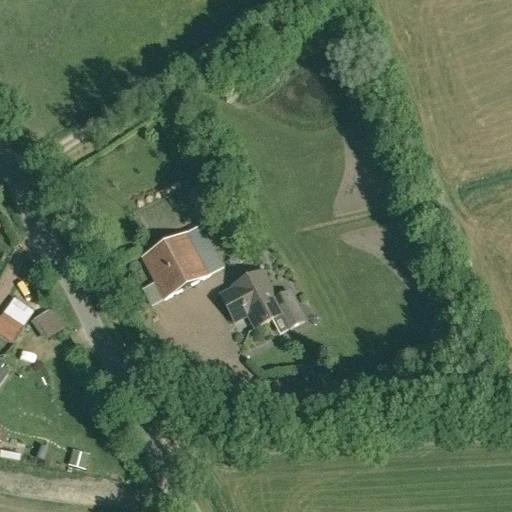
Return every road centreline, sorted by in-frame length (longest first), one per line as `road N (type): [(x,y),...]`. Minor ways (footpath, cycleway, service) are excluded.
road 1 (unclassified): [(187,511),(15,176)]
road 2 (unclassified): [(15,176),(271,0)]
